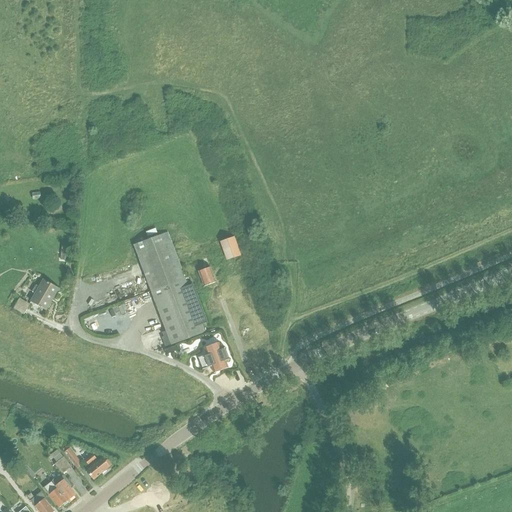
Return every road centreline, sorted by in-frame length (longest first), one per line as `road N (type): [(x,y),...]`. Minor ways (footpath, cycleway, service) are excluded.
road 1 (tertiary): [(85,511),(192,428),(297,364)]
road 2 (track): [(511,230),(288,322)]
road 3 (tertiary): [(297,364),(511,272)]
road 4 (unclassified): [(346,511),(343,457),(297,364)]
